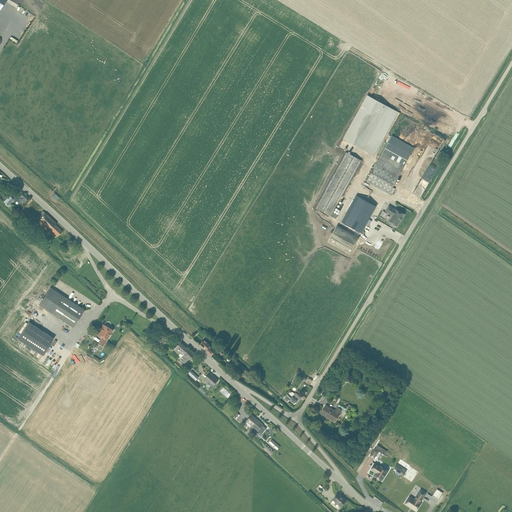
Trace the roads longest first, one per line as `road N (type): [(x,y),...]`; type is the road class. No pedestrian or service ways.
road 1 (unclassified): [(296,419),(511,60)]
road 2 (tertiary): [(236,386),(0,166)]
road 3 (tertiary): [(345,485),(236,386)]
